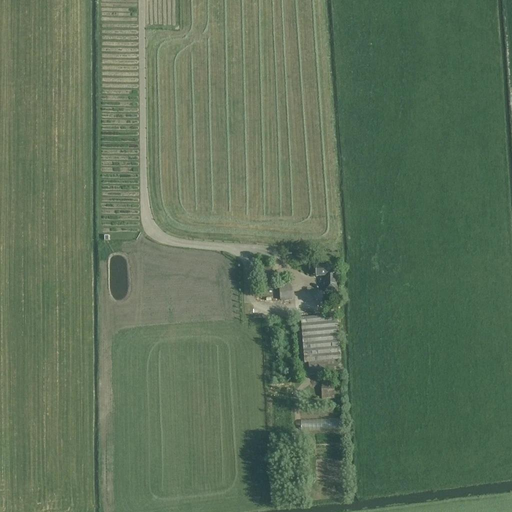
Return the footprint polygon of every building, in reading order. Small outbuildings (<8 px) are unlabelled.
[(337,293),(336,288),(336,267),(316,268),(316,277),(324,277),(325,293),(337,293)] [(260,286),(272,286),(276,286),(276,276),(272,276),(272,268),(260,268),(260,276),(259,276),(260,286)] [(295,281),(280,282),(281,300),(295,299),(295,281)] [(305,363),(308,363),(309,376),(338,374),(338,371),(341,371),(341,365),(338,365),(338,361),(342,360),(338,315),(302,318),(305,363)] [(335,400),(334,382),(322,382),(322,400),(335,400)] [(304,429),(321,429),(321,420),(314,420),(304,420),(304,429)]
